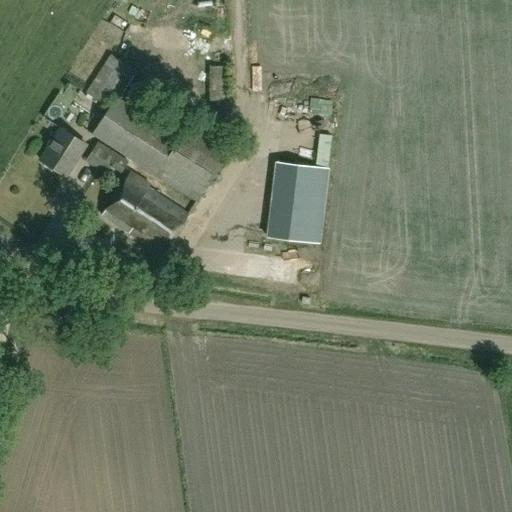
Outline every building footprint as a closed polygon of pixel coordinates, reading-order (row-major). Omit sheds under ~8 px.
[(148,116),(118,98),(136,70),(110,53),(92,82),(93,82),(87,91),(110,106),(92,134),(182,191),(179,196),(193,205),(197,200),(231,146),(191,120),(192,119),(159,98),(148,116)] [(66,176),(86,145),(60,128),(40,160),(66,176)] [(121,173),(128,161),(98,141),(84,161),(105,175),(110,166),(121,173)] [(328,168),(315,167),(276,162),(267,237),(318,243),(328,168)] [(162,256),(189,215),(148,188),(150,185),(130,172),(101,215),(162,256)] [(232,242),(253,243),(254,215),(234,214),(232,242)] [(202,272),(212,272),(211,248),(201,249),(202,272)]
